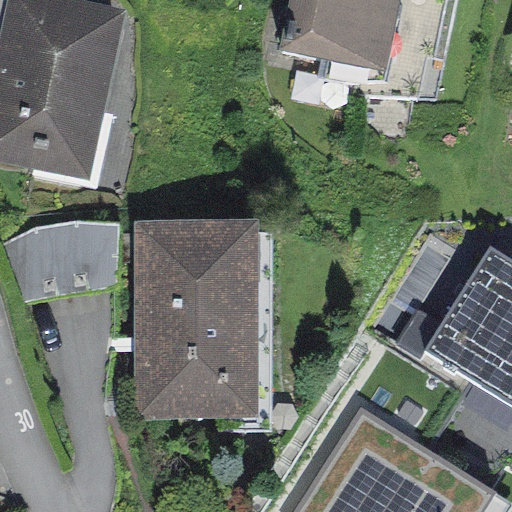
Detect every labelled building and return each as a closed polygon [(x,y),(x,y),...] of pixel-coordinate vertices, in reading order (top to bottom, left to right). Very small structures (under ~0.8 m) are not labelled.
[(0,125),(89,144),(119,0),(9,0),(0,46),(0,125)] [(291,0),(291,5),(454,30),(458,0),(291,0)] [(252,384),(255,190),(147,188),(144,382),(252,384)] [(48,293),(121,294),(122,237),(50,236),(48,293)] [(511,260),(489,247),(427,350),(511,400),(511,260)] [(484,511),(499,488),(361,402),(291,511),(484,511)]
